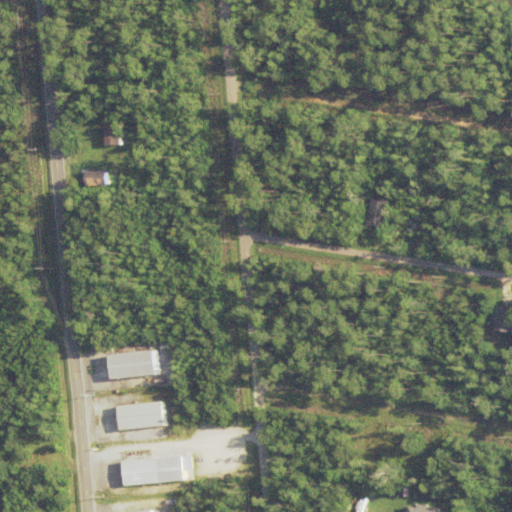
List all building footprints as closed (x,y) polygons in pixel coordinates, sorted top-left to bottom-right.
[(420,76),(429,60),(446,70),(437,86),(420,76)] [(109,123),(125,122),(127,142),(111,143),(109,123)] [(119,146),(118,126),(103,126),(104,146),(119,146)] [(498,142),(511,140),(511,146),(499,148),(498,142)] [(91,169),(111,169),(111,183),(91,184),(91,169)] [(371,224),(372,217),(373,217),(376,196),(393,199),(389,227),(371,224)] [(428,224),(429,222),(425,222),(425,213),(430,213),(435,213),(433,225),(428,224)] [(511,317),(511,308),(497,307),(493,329),(510,332),(511,317)] [(112,355),(116,355),(116,353),(159,348),(162,373),(115,378),(112,355)] [(120,406),(123,406),(123,404),(167,400),(169,425),(122,429),(120,406)] [(346,433),(358,425),(376,453),(364,461),(346,433)] [(125,461),(128,461),(128,460),(187,455),(189,480),(127,485),(125,461)] [(13,475),(25,471),(27,479),(15,482),(13,475)] [(407,489),(408,483),(418,485),(417,491),(407,489)] [(403,499),(402,504),(384,501),(385,495),(391,496),(391,495),(399,496),(398,498),(403,499)] [(383,505),(382,509),(362,505),(363,500),(364,501),(365,499),(374,501),(373,503),(383,505)] [(449,511),(410,511),(412,505),(422,507),(423,503),(440,506),(440,510),(449,511)]
